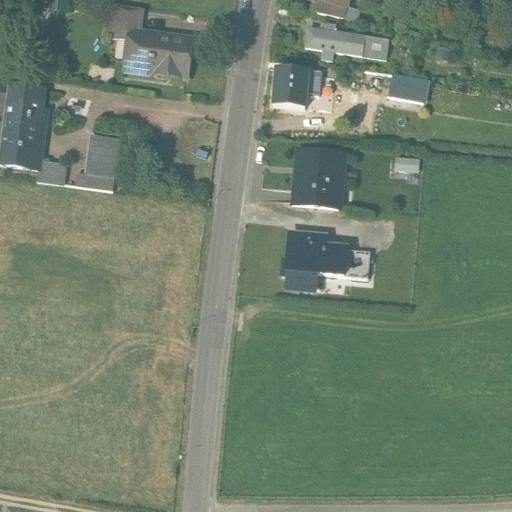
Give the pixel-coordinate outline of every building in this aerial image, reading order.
[(349,0),(305,0),(314,2),(347,10),(349,0)] [(347,10),(314,2),(310,15),(343,22),(347,10)] [(141,11),(116,8),(113,27),(108,26),(106,41),(110,41),(110,37),(128,39),(128,33),(138,34),(141,11)] [(364,41),(334,36),(335,29),(325,28),(324,35),(308,33),(305,51),(322,53),(321,62),(332,64),(334,55),(362,59),(364,41)] [(138,34),(128,33),(128,39),(124,65),(122,64),(121,74),(185,82),(190,41),(138,34)] [(387,44),(364,41),(362,59),(384,62),(387,44)] [(307,76),(276,73),(274,110),(304,112),(307,76)] [(26,78),(13,76),(12,89),(24,90),(26,78)] [(429,84),(391,79),(388,101),(426,106),(429,84)] [(75,109),(96,110),(96,85),(54,84),(54,95),(75,95),(75,109)] [(12,89),(11,88),(10,90),(0,88),(0,125),(6,126),(3,146),(0,145),(0,168),(39,174),(41,165),(46,124),(40,123),(45,93),(12,89)] [(412,111),(372,105),(367,138),(407,144),(412,111)] [(120,143),(89,139),(83,177),(115,180),(120,143)] [(345,159),(299,155),(297,178),(295,177),(292,208),(336,212),(338,190),(342,190),(345,159)] [(68,169),(41,165),(39,174),(37,184),(65,188),(68,169)] [(83,177),(81,176),(79,190),(114,195),(115,180),(83,177)] [(324,243),(289,239),(286,265),(282,265),(281,279),(287,279),(286,291),(314,294),(315,278),(343,280),(345,254),(324,252),(324,243)] [(369,256),(345,254),(343,280),(367,282),(369,256)]
